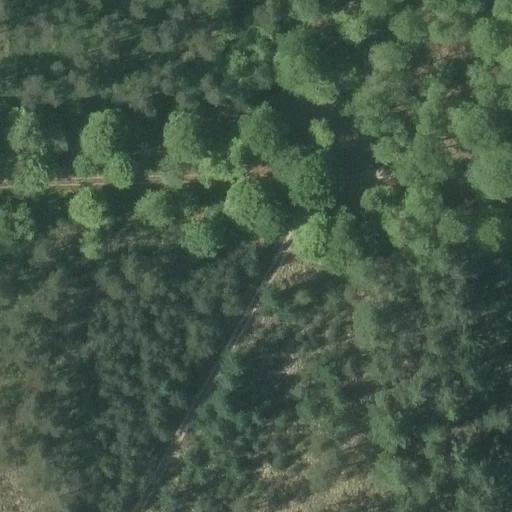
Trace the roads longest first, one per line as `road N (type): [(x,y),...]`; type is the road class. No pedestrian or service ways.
road 1 (track): [(511,166),(0,173)]
road 2 (track): [(135,511),(340,167)]
